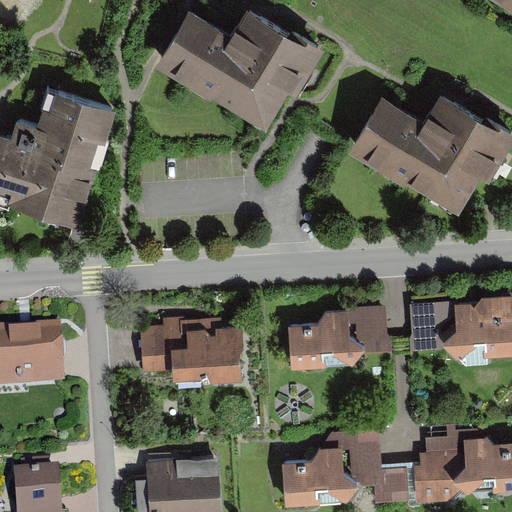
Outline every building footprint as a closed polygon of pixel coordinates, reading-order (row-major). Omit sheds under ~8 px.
[(511,0),(498,0),(511,8),(511,0)] [(231,36),(191,11),(163,57),(194,76),(195,74),(244,103),(245,102),(265,114),(286,80),(292,84),(302,67),(305,69),(318,46),(294,31),(292,35),(251,9),(240,28),(237,26),(231,36)] [(11,133),(0,129),(0,194),(76,220),(114,106),(50,85),(36,124),(16,117),(11,133)] [(414,115),(373,91),(342,145),(446,206),(468,169),(476,174),(503,129),(431,87),(414,115)] [(471,300),(416,303),(418,349),(445,346),(465,363),(486,362),(487,353),(511,351),(511,312),(510,290),(478,292),(471,300)] [(314,319),(286,322),(289,365),(324,364),(325,371),(349,369),(348,359),(362,347),(390,346),(386,302),(322,307),(314,319)] [(176,326),(144,327),(145,347),(146,367),(170,366),(174,363),(176,368),(201,366),(205,377),(240,375),(238,348),(242,343),(241,326),(223,327),(220,329),(218,331),(218,334),(212,334),(206,329),(193,329),(194,345),(181,346),(180,330),(178,327),(176,326)] [(57,328),(0,331),(0,372),(17,371),(18,380),(60,378),(57,328)] [(304,460),(280,459),(281,506),(343,500),(354,480),(377,480),(378,500),(408,497),(407,465),(381,467),(380,427),(329,432),(330,445),(316,446),(304,460)] [(421,465),(414,464),(415,503),(450,502),(468,490),(499,491),(511,490),(511,438),(492,440),(483,433),(426,436),(428,452),(421,452),(421,465)] [(221,511),(217,456),(144,460),(147,511),(221,511)] [(38,472),(19,474),(21,511),(59,511),(58,496),(57,471),(38,472)]
